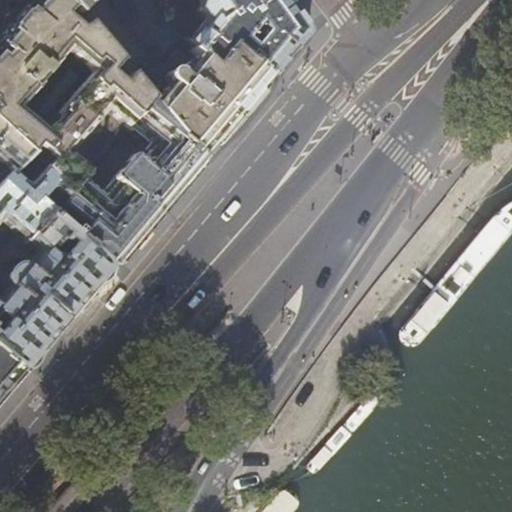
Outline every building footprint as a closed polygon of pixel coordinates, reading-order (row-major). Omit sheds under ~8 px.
[(75,32),(61,17),(69,9),(60,0),(34,0),(31,4),(0,39),(0,128),(27,154),(35,146),(51,160),(42,169),(53,179),(34,201),(48,213),(55,205),(78,179),(122,130),(146,102),(127,79),(122,84),(115,77),(112,80),(106,75),(116,65),(86,28),(75,32)] [(181,43),(137,0),(60,0),(69,9),(76,16),(79,20),(87,12),(83,9),(92,0),(110,0),(111,11),(148,52),(150,50),(157,57),(160,52),(163,55),(169,47),(178,51),(181,61),(183,62),(190,53),(181,43)] [(190,53),(206,68),(224,46),(243,62),(244,61),(269,79),(286,60),(306,35),(307,33),(306,31),(284,0),(196,0),(193,11),(201,21),(181,43),(190,53)] [(206,68),(190,53),(183,62),(181,61),(178,66),(173,71),(170,70),(167,70),(163,73),(161,77),(160,81),(161,84),(154,91),(157,93),(148,104),(178,141),(201,161),(215,145),(257,93),(269,79),(244,61),(243,62),(224,46),(206,68)] [(148,104),(146,102),(122,130),(139,146),(95,196),(78,179),(55,205),(81,229),(74,237),(109,271),(126,251),(180,187),(201,161),(178,141),(148,104)] [(28,155),(27,154),(0,128),(0,162),(11,172),(28,155)] [(0,182),(0,356),(21,374),(65,322),(109,271),(74,237),(48,213),(34,201),(53,179),(42,169),(42,168),(25,187),(10,173),(0,182)] [(0,356),(0,398),(21,374),(0,356)]
